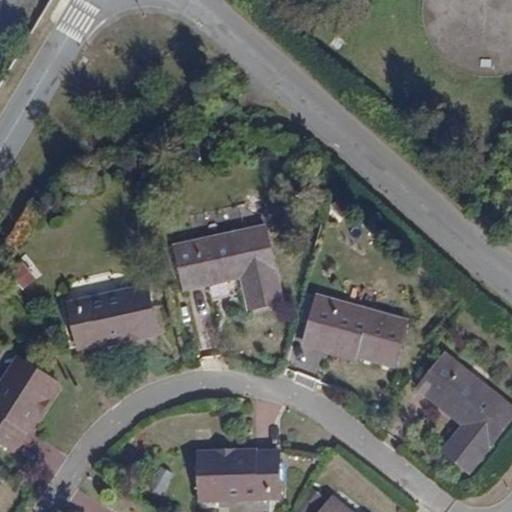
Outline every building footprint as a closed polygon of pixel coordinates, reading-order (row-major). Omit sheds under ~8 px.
[(267,224),(176,244),(184,289),(242,277),(249,308),(282,301),(267,224)] [(21,290),(37,279),(23,257),(7,269),(21,290)] [(148,286),(73,300),(80,347),(156,333),(148,286)] [(203,354),(220,349),(204,287),(186,292),(203,354)] [(406,320),(317,294),(304,341),(393,367),(406,320)] [(511,404),(445,353),(417,388),(463,426),(442,454),(468,473),(511,421),(511,404)] [(59,384),(20,358),(0,390),(0,440),(15,451),(59,384)] [(276,450),(196,452),(198,501),(278,498),(276,450)] [(159,465),(148,487),(162,494),(173,472),(159,465)] [(351,511),(331,496),(318,511),(351,511)]
